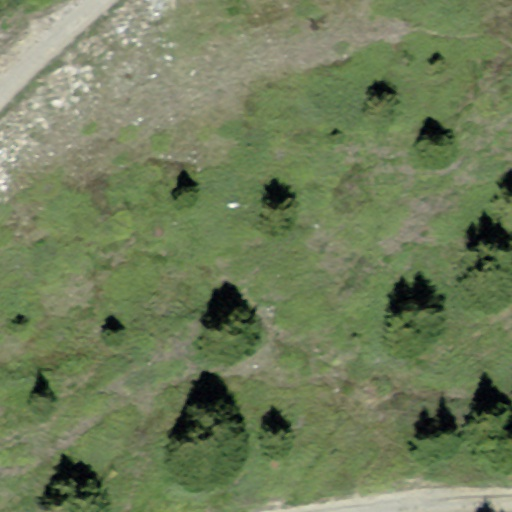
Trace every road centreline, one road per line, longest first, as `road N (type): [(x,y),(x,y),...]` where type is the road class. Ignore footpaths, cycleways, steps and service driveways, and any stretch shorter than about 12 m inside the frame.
road 1 (track): [(352,511),(511,504)]
road 2 (track): [(92,0),(0,91)]
